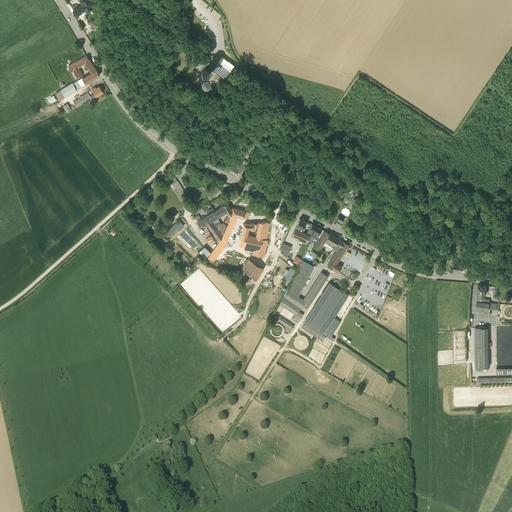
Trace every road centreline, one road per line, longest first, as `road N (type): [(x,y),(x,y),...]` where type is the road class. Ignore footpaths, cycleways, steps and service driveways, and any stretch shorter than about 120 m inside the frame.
road 1 (tertiary): [(511,281),(414,271),(180,154),(131,111),(58,0)]
road 2 (track): [(0,309),(176,151)]
